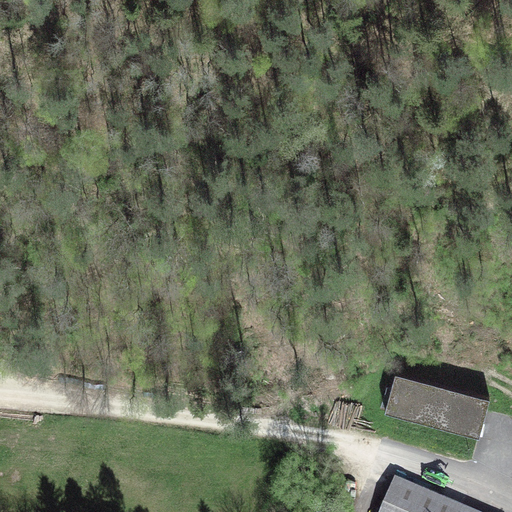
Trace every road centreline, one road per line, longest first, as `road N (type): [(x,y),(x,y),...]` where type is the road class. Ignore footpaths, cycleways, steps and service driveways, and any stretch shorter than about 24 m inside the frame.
road 1 (track): [(383,452),(312,433),(0,395)]
road 2 (residential): [(511,499),(383,452)]
